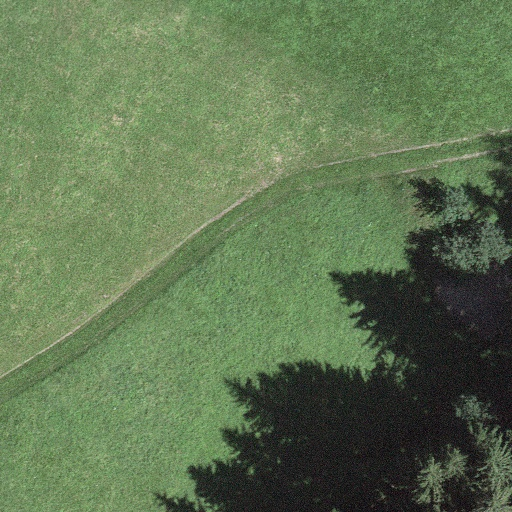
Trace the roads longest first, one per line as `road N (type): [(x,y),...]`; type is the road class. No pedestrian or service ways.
road 1 (track): [(0,388),(128,307),(278,196),(331,176),(511,139)]
road 2 (track): [(385,511),(511,372)]
